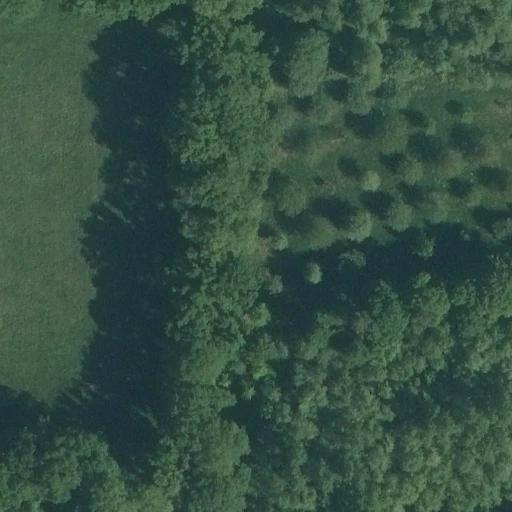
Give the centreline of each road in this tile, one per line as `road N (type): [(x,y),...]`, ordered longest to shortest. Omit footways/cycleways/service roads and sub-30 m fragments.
road 1 (track): [(199,511),(221,0)]
road 2 (track): [(0,451),(201,460)]
